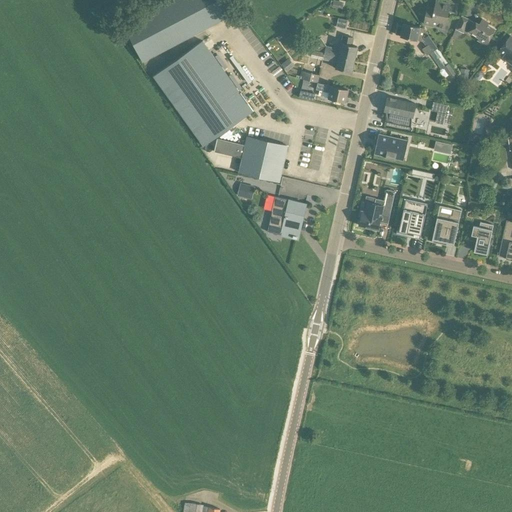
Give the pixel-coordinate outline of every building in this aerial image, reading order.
[(173,0),(124,26),(142,62),(232,16),(223,0),(173,0)] [(424,25),(444,30),(450,4),(436,1),(434,8),(428,6),(427,11),(426,11),(423,23),(424,25)] [(474,22),(473,23),(469,20),(470,20),(461,16),(455,30),(463,33),(465,29),(468,31),(468,32),(487,43),(495,30),(487,26),(488,23),(482,20),(480,22),(481,23),(479,25),(474,22)] [(403,24),(400,37),(423,42),(426,46),(422,49),(427,56),(438,49),(424,28),(403,24)] [(312,50),(354,60),(357,47),(352,46),(353,38),(343,36),(339,50),(326,47),(321,38),(305,49),(312,50)] [(511,37),(510,36),(497,53),(511,64),(511,66),(511,67),(511,69),(511,37)] [(253,111),(203,41),(154,76),(203,146),(253,111)] [(354,60),(312,50),(311,54),(311,57),(337,63),(335,69),(352,72),(354,60)] [(281,65),(287,72),(295,66),(289,59),(281,65)] [(448,64),(443,68),(450,78),(456,74),(448,64)] [(466,78),(467,70),(460,69),(459,77),(466,78)] [(302,80),(318,83),(319,76),(304,72),(302,80)] [(318,96),(328,98),(328,99),(345,103),(348,90),(318,83),(316,90),(319,91),(318,96)] [(299,98),(313,101),(315,94),(300,91),(299,98)] [(387,98),(384,112),(386,112),(385,122),(411,128),(411,126),(410,126),(411,109),(415,110),(416,104),(387,98)] [(447,105),(433,102),(431,111),(445,114),(447,105)] [(494,138),(493,129),(486,130),(487,139),(494,138)] [(403,161),(408,140),(378,134),(374,155),(403,161)] [(279,183),(288,146),(247,137),(245,145),(217,139),(214,152),(242,158),(239,173),(279,183)] [(393,169),(392,182),(400,183),(401,170),(393,169)] [(246,198),(249,187),(239,185),(237,196),(246,198)] [(395,192),(386,190),(384,201),(375,199),(374,204),(365,202),(364,210),(365,210),(365,212),(362,212),(358,226),(366,228),(378,230),(380,223),(388,224),(395,192)] [(272,211),(267,232),(296,239),(297,237),(299,226),(301,226),(305,205),(289,201),(274,197),(271,211),(272,211)] [(413,238),(420,240),(427,205),(412,202),(410,211),(403,210),(399,231),(407,233),(407,232),(414,233),(413,238)] [(453,209),(452,216),(438,213),(431,242),(446,245),(447,243),(454,244),(461,211),(453,209)] [(498,255),(506,257),(505,259),(511,260),(511,236),(511,232),(511,221),(506,220),(498,255)] [(489,241),(490,241),(493,225),(480,222),(479,227),(473,226),(471,235),(477,237),(474,252),(487,254),(489,245),(488,244),(489,241)] [(474,466),(465,466),(464,481),(473,482),(474,466)] [(219,511),(220,509),(203,506),(203,505),(185,502),(183,511),(219,511)]
